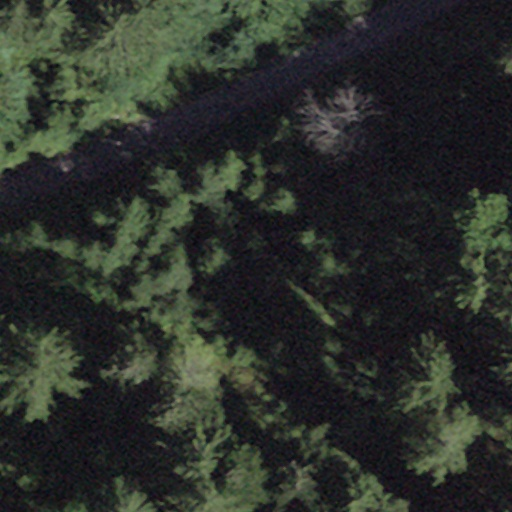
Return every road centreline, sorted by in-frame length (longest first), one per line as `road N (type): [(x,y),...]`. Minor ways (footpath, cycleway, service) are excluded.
road 1 (track): [(451,0),(201,119)]
road 2 (track): [(201,119),(0,183)]
